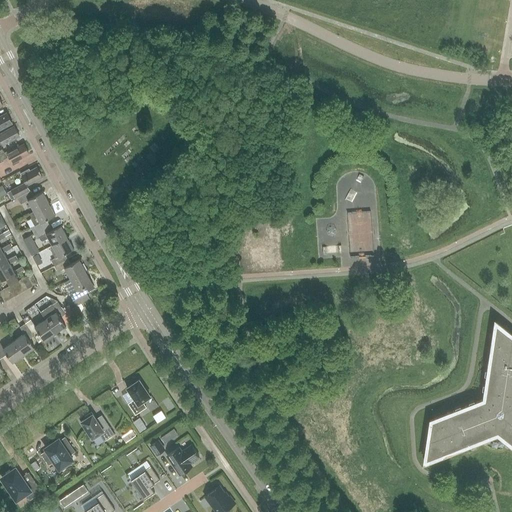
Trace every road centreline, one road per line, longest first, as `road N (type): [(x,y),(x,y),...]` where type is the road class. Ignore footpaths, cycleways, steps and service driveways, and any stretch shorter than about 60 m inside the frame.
road 1 (tertiary): [(143,309),(0,47)]
road 2 (unclassified): [(511,82),(419,72),(231,0)]
road 3 (tertiary): [(282,511),(143,309)]
road 4 (residential): [(0,409),(143,309)]
